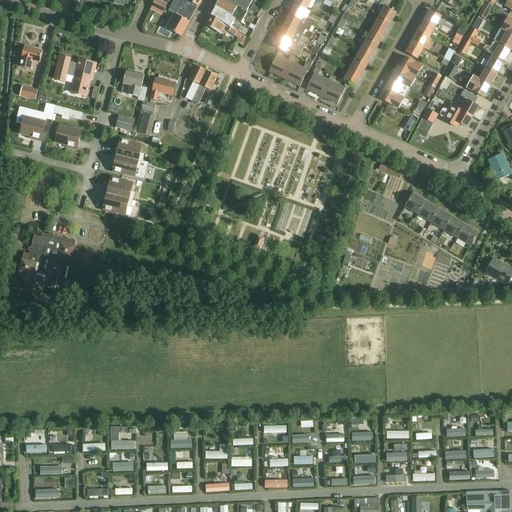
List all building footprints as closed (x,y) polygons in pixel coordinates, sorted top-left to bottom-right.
[(156,0),(153,8),(163,13),(167,4),(158,0),(156,0)] [(176,15),(168,29),(181,37),(189,22),(198,6),(186,0),(174,0),(169,10),(176,15)] [(224,0),(219,0),(215,8),(235,20),(241,23),(244,18),(247,13),(246,12),(224,0)] [(250,0),(224,0),(246,12),(252,1),(250,0)] [(296,0),(295,4),(307,10),(311,0),(296,0)] [(351,0),(349,6),(354,9),(358,1),(356,0),(351,0)] [(442,0),(442,1),(455,8),(459,0),(442,0)] [(255,2),(251,10),(259,15),(263,7),(255,2)] [(479,16),(485,20),(493,6),(486,2),(479,16)] [(295,4),(289,15),(301,21),(307,10),(295,4)] [(337,5),(334,10),(340,14),(343,8),(337,5)] [(381,5),(375,17),(390,25),(397,14),(381,5)] [(215,8),(211,16),(230,27),(237,32),(240,27),(233,22),(235,20),(215,8)] [(423,22),(435,28),(441,18),(430,11),(423,22)] [(289,15),(284,25),(303,35),(305,31),(309,32),(312,26),(301,21),(289,15)] [(211,16),(206,25),(221,34),(225,27),(230,30),(229,32),(234,36),(237,32),(230,27),(211,16)] [(375,17),(368,29),(384,37),(384,35),(390,25),(375,17)] [(511,19),(508,18),(501,30),(506,33),(511,36),(511,19)] [(429,39),(435,28),(423,22),(418,32),(429,39)] [(284,25),(279,36),(291,42),(298,46),(303,35),(284,25)] [(472,28),(465,41),(477,47),(480,41),(474,38),(478,32),(472,28)] [(368,29),(361,40),(377,49),(384,37),(368,29)] [(501,30),(494,42),(510,51),(511,47),(511,36),(506,33),(501,30)] [(423,49),(429,39),(418,32),(412,43),(423,49)] [(452,42),(458,46),(462,38),(456,35),(452,42)] [(242,36),(238,41),(244,44),(247,39),(242,36)] [(279,36),(273,47),(285,53),(288,47),(292,48),(291,50),(300,55),(303,48),(298,46),(291,42),(279,36)] [(23,45),(40,50),(41,45),(24,40),(23,45)] [(361,40),(355,53),(370,61),(373,56),(377,49),(361,40)] [(465,41),(459,53),(464,56),(470,44),(465,41)] [(486,46),(483,51),(493,56),(493,57),(503,63),(510,51),(494,42),(491,48),(486,46)] [(417,60),(423,49),(412,43),(406,53),(417,60)] [(317,55),(320,49),(314,45),(311,51),(317,55)] [(327,58),(332,48),(327,45),(322,55),(327,58)] [(33,61),(40,63),(43,51),(25,47),(20,66),(32,69),(33,61)] [(355,53),(349,64),(363,73),(367,67),(370,61),(355,53)] [(445,55),(442,60),(448,63),(451,58),(445,55)] [(284,80),(295,58),(291,56),(288,61),(277,56),(269,72),(284,80)] [(305,63),(306,64),(311,66),(314,58),(310,56),(309,60),(307,59),(305,63)] [(452,64),(458,67),(462,59),(456,56),(452,64)] [(80,60),(79,65),(69,62),(70,59),(60,57),(55,79),(64,82),(66,74),(76,76),(72,93),(86,97),(90,80),(88,79),(89,75),(93,76),(96,64),(80,60)] [(404,57),(398,68),(421,81),(424,75),(419,72),(422,68),(404,57)] [(484,60),(481,65),(486,68),(497,75),(503,63),(493,57),(489,63),(484,60)] [(311,66),(306,64),(303,69),(293,64),(296,59),(295,58),(284,80),(300,87),(307,71),(308,72),(311,66)] [(349,64),(342,76),(357,85),(361,77),(363,73),(349,64)] [(446,77),(452,81),(459,69),(453,65),(446,77)] [(192,102),(206,71),(195,66),(188,80),(193,83),(186,99),(192,102)] [(36,68),(34,77),(40,79),(42,70),(36,68)] [(321,71),(320,71),(315,68),(313,74),(314,75),(306,90),(322,98),(332,77),(331,76),(328,81),(319,76),(321,71)] [(398,68),(391,79),(403,85),(410,89),(416,78),(420,81),(421,81),(398,68)] [(486,68),(479,80),(490,86),(497,75),(486,68)] [(206,71),(192,102),(198,105),(206,89),(211,91),(218,77),(206,71)] [(137,101),(144,102),(147,89),(141,87),(144,76),(126,72),(123,84),(129,86),(127,95),(138,98),(137,101)] [(429,85),(434,88),(435,88),(441,78),(435,74),(429,85)] [(332,77),(322,98),(337,105),(345,89),(334,83),(336,79),(332,77)] [(474,77),(467,89),(483,99),(490,86),(479,80),(474,77)] [(159,93),(173,96),(176,84),(156,79),(150,102),(157,104),(159,93)] [(391,79),(386,89),(397,95),(403,98),(405,94),(399,91),(403,85),(391,79)] [(429,98),(434,88),(429,85),(423,96),(424,96),(429,98)] [(19,97),(35,101),(38,90),(22,86),(19,97)] [(386,89),(380,100),(398,109),(400,105),(405,107),(408,102),(403,98),(397,95),(386,89)] [(457,109),(473,117),(479,107),(474,104),(477,98),(463,90),(460,97),(465,99),(462,105),(460,103),(457,109)] [(204,103),(210,106),(214,96),(208,93),(204,103)] [(138,134),(150,137),(154,117),(152,117),(155,105),(143,102),(140,114),(143,115),(138,134)] [(44,114),(43,118),(44,119),(52,120),(54,114),(56,107),(46,104),(44,114)] [(387,104),(381,115),(407,128),(413,117),(387,104)] [(473,117),(457,109),(451,105),(448,111),(444,109),(442,110),(439,114),(440,117),(443,118),(442,120),(457,129),(460,124),(467,128),(473,117)] [(56,107),(54,114),(62,116),(61,119),(69,121),(70,117),(81,120),(83,113),(71,110),(56,107)] [(417,107),(412,116),(418,119),(423,110),(417,107)] [(24,125),(21,134),(32,137),(32,139),(41,141),(44,131),(41,131),(43,122),(44,119),(43,118),(44,114),(26,110),(24,118),(27,119),(26,125),(24,124),(24,125)] [(422,119),(433,125),(438,116),(427,110),(422,119)] [(116,128),(131,132),(134,119),(119,115),(116,128)] [(423,135),(450,145),(454,134),(427,124),(423,135)] [(78,140),(76,139),(78,131),(62,127),(61,133),(59,133),(56,143),(67,145),(67,148),(76,150),(78,140)] [(115,148),(113,155),(142,162),(144,155),(140,154),(142,146),(131,143),(131,142),(122,140),(119,149),(115,148)] [(113,156),(111,162),(116,163),(114,172),(123,175),(123,174),(134,176),(144,179),(148,163),(142,162),(113,155),(113,156)] [(511,168),(509,170),(502,155),(489,161),(498,181),(511,175),(511,176),(511,168)] [(380,159),(379,163),(400,172),(402,167),(380,159)] [(379,171),(399,179),(402,173),(381,165),(379,171)] [(61,192),(64,178),(45,173),(42,187),(61,192)] [(103,193),(133,200),(134,193),(130,192),(133,184),(122,181),(122,180),(112,178),(110,187),(105,186),(103,193)] [(61,192),(42,187),(38,201),(58,205),(61,192)] [(131,207),(133,200),(103,193),(102,200),(107,201),(104,211),(114,213),(114,212),(125,215),(127,206),(131,207)] [(419,215),(427,202),(413,194),(405,207),(418,215),(419,215)] [(55,218),(58,205),(38,201),(35,214),(55,218)] [(432,223),(439,210),(427,202),(419,215),(418,215),(414,221),(419,224),(423,218),(432,223)] [(444,231),(452,217),(439,210),(432,223),(444,231)] [(52,232),(55,218),(35,214),(32,227),(52,232)] [(457,238),(465,225),(452,217),(444,231),(457,238)] [(131,221),(130,225),(148,230),(154,232),(155,226),(152,225),(149,227),(149,226),(131,221)] [(465,225),(457,238),(471,246),(479,233),(465,225)] [(48,245),(52,232),(32,227),(29,240),(48,245)] [(390,230),(388,236),(394,238),(396,232),(390,230)] [(403,240),(405,233),(399,231),(396,237),(403,240)] [(258,236),(254,247),(260,250),(264,238),(258,236)] [(45,258),(48,245),(29,240),(26,253),(45,258)] [(511,269),(494,259),(486,274),(507,286),(508,283),(511,284),(511,285),(511,286),(511,269)] [(466,291),(473,294),(478,281),(471,279),(466,291)] [(137,283),(123,285),(124,304),(138,303),(137,283)] [(124,304),(123,285),(109,286),(111,305),(124,304)] [(97,306),(111,305),(109,286),(96,287),(97,306)] [(83,307),(97,306),(96,287),(82,288),(83,307)] [(69,308),(68,289),(54,290),(55,309),(69,308)] [(55,309),(54,290),(40,291),(42,310),(55,309)] [(42,310),(40,291),(27,292),(29,311),(42,310)] [(29,311),(27,292),(13,294),(14,313),(29,311)] [(447,438),(465,437),(465,431),(455,432),(454,428),(450,428),(450,432),(447,432),(447,438)] [(352,441),(369,441),(369,435),(356,436),(356,432),(352,432),(352,441)] [(47,435),(27,436),(27,448),(47,447),(47,435)] [(208,447),(224,447),(223,441),(216,441),(215,438),(210,438),(211,441),(208,441),(208,447)] [(113,450),(132,449),(131,444),(121,444),(121,442),(116,442),(116,444),(113,445),(113,450)] [(104,444),(82,445),(83,452),(105,451),(104,444)] [(475,458),(493,457),(493,451),(482,452),(481,449),(475,450),(476,452),(475,452),(475,458)] [(328,464),(348,464),(347,458),(335,458),(335,455),(331,456),(331,458),(328,458),(328,464)] [(270,467),(287,467),(287,459),(277,460),(277,458),(272,458),(272,460),(269,460),(270,467)] [(91,473),(106,473),(106,466),(105,467),(105,463),(99,464),(100,467),(90,467),(91,473)] [(112,472),(132,471),(131,466),(120,466),(120,463),(114,463),(114,466),(112,467),(112,472)] [(289,472),(277,472),(277,475),(270,475),(270,482),(289,482),(289,472)] [(413,482),(434,481),(434,474),(419,475),(419,472),(413,472),(413,475),(413,482)] [(355,484),(374,484),(374,478),(362,478),(362,475),(358,475),(358,478),(354,478),(355,484)] [(406,475),(386,476),(387,483),(406,483),(406,475)] [(231,491),(252,490),(252,484),(245,484),(245,481),(234,482),(234,485),(231,485),(231,491)] [(93,496),(109,495),(109,489),(102,489),(102,487),(98,487),(98,490),(93,490),(93,496)] [(509,492),(466,493),(466,511),(480,510),(480,511),(511,511),(511,510),(510,510),(509,492)] [(378,498),(354,499),(355,508),(359,507),(359,511),(379,511),(379,504),(378,504),(378,498)]
